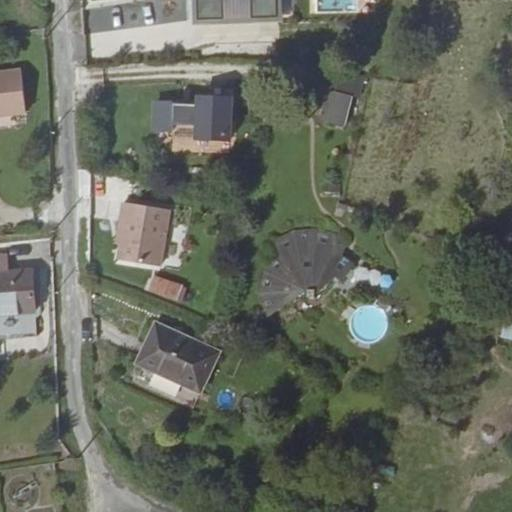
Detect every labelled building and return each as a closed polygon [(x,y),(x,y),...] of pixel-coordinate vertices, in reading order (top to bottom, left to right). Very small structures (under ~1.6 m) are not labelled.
[(277,21),(276,0),(196,0),(196,21),(277,21)] [(350,126),(361,73),(325,66),(314,119),(350,126)] [(0,115),(26,112),(20,69),(0,71),(0,115)] [(361,125),(390,132),(398,104),(370,96),(361,125)] [(114,262),(155,268),(165,212),(119,204),(116,220),(120,221),(114,262)] [(321,263),(324,244),(328,224),(301,224),(278,234),(260,252),(275,261),(267,280),(272,304),(286,320),(309,284),(314,288),(321,286),(330,268),(321,263)] [(0,314),(31,313),(28,269),(6,270),(5,254),(0,254),(0,314)] [(178,302),(184,285),(154,274),(148,291),(178,302)] [(511,338),(511,297),(508,297),(500,337),(511,338)] [(204,396),(224,352),(155,320),(134,364),(204,396)]
